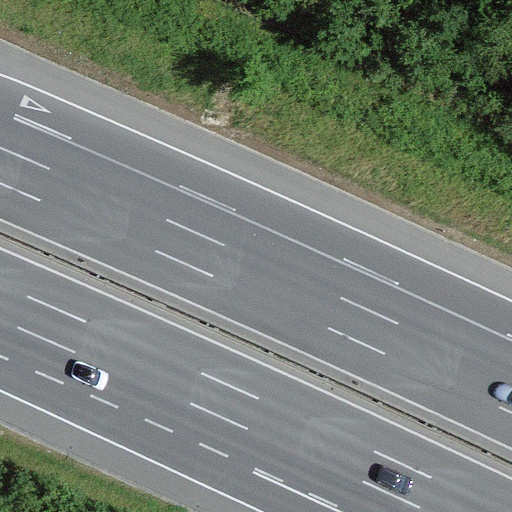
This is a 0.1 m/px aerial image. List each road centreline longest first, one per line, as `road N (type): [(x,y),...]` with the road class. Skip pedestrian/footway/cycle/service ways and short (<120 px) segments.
road 1 (motorway): [(511,394),(0,167)]
road 2 (motorway): [(0,303),(466,511)]
